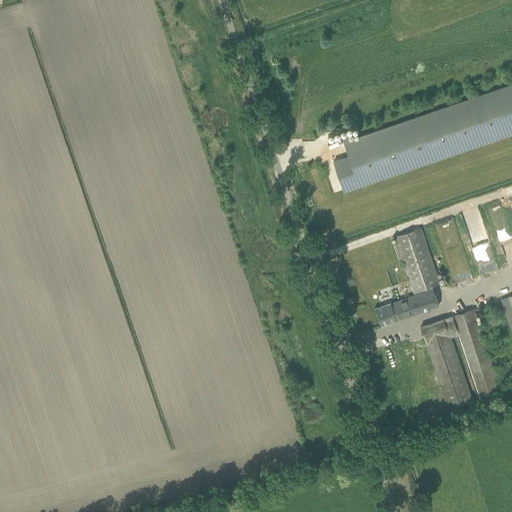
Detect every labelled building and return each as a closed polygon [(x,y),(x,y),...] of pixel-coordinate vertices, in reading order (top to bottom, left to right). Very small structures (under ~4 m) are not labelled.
[(511,133),(511,84),(343,142),(348,156),(334,161),(344,190),(511,133)] [(511,209),(511,198),(508,200),(510,205),(490,211),(492,215),(511,209)] [(511,227),(509,218),(497,221),(505,247),(511,245),(511,227)] [(414,291),(439,283),(420,227),(395,236),(414,291)] [(391,302),(375,307),(381,326),(397,321),(396,318),(398,317),(399,318),(438,305),(433,289),(393,302),(394,304),(392,305),(391,302)] [(474,308),(430,323),(420,326),(448,407),(472,399),(451,338),(458,335),(480,400),(503,393),(474,308)]
